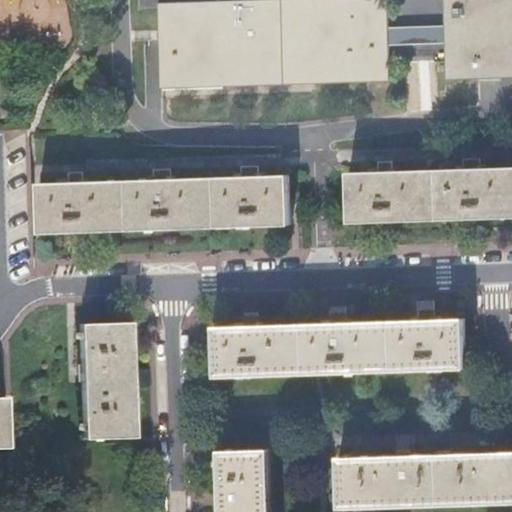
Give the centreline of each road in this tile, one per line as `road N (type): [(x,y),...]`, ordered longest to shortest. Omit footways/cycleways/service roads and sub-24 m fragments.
road 1 (residential): [(493,269),(165,279)]
road 2 (residential): [(165,279),(166,511)]
road 3 (residential): [(165,279),(14,282),(0,297)]
